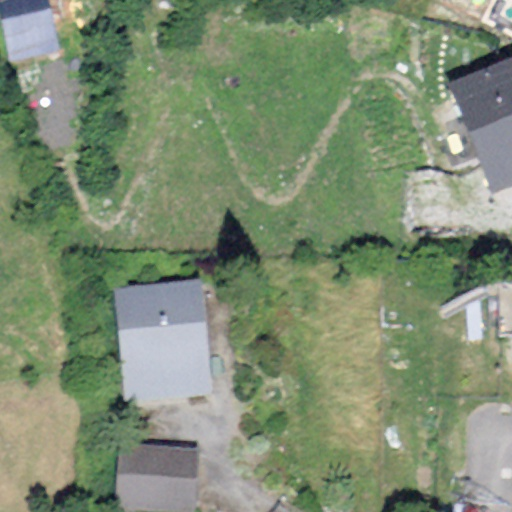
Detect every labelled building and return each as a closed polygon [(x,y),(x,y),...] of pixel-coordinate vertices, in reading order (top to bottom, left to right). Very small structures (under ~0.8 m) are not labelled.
[(62,0),(6,0),(9,45),(64,43),(62,0)] [(511,87),(462,108),(496,197),(511,190),(511,87)] [(134,381),(198,375),(191,306),(128,313),(134,381)] [(201,402),(198,375),(134,381),(135,409),(201,402)] [(127,506),(195,511),(199,457),(131,453),(127,506)]
